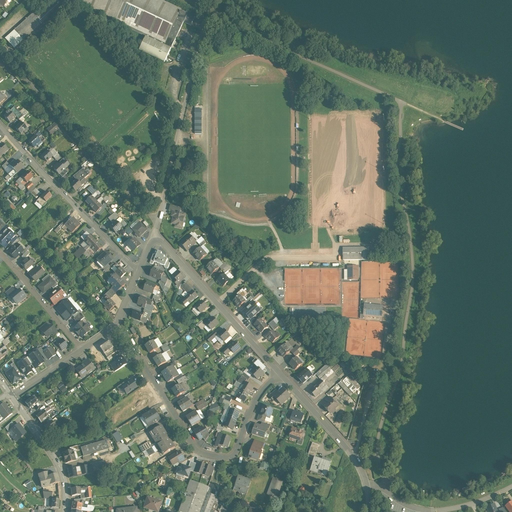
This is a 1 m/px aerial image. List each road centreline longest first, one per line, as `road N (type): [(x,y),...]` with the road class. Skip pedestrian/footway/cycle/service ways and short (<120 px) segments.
road 1 (residential): [(117,321),(204,456),(234,455),(258,396),(279,373)]
road 2 (residential): [(0,125),(138,271)]
road 3 (residential): [(155,239),(279,373)]
road 4 (residential): [(279,373),(359,464),(368,511)]
road 5 (residential): [(64,511),(57,462),(12,397)]
road 6 (residential): [(0,253),(82,349)]
